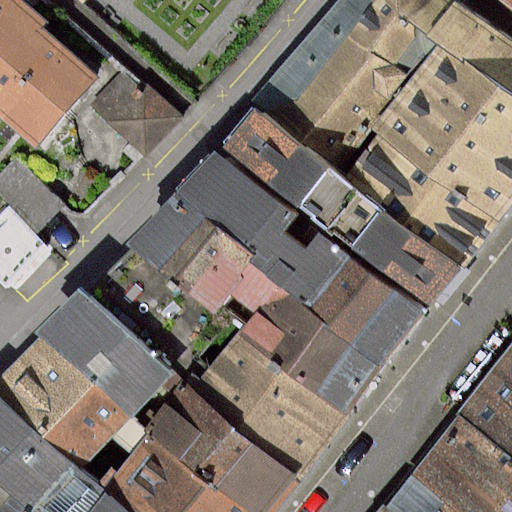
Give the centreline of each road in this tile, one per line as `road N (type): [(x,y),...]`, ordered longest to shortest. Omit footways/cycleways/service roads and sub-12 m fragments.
road 1 (residential): [(321,0),(0,344)]
road 2 (residential): [(511,280),(334,511)]
